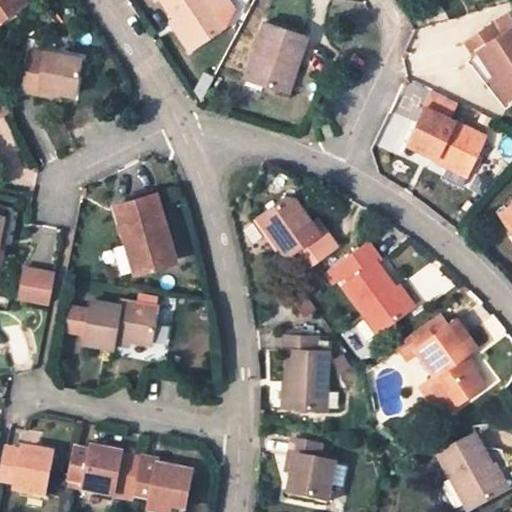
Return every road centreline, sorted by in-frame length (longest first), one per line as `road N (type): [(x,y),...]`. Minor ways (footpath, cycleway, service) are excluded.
road 1 (residential): [(239,436),(230,287),(180,125)]
road 2 (residential): [(511,311),(448,241),(339,167)]
road 3 (residential): [(239,436),(22,391)]
road 4 (residential): [(339,167),(399,36),(378,0)]
road 5 (residential): [(339,167),(180,125)]
road 6 (residential): [(180,125),(60,178),(53,210)]
road 7 (residential): [(180,125),(103,0)]
